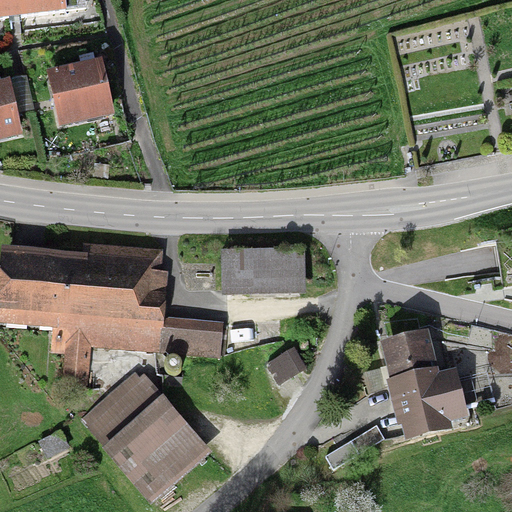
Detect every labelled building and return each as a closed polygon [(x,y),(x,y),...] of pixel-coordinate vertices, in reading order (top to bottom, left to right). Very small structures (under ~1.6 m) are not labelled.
[(0,0),(0,20),(65,13),(63,0),(0,0)] [(61,124),(110,113),(100,67),(51,77),(61,124)] [(8,87),(0,88),(0,137),(18,133),(8,87)] [(308,256),(224,262),(227,307),(311,301),(308,256)] [(53,341),(53,352),(67,353),(64,388),(85,390),(89,346),(219,356),(221,331),(158,326),(163,274),(9,262),(5,312),(58,316),(56,342),(53,341)] [(422,340),(389,348),(398,384),(393,385),(397,401),(402,400),(411,434),(444,426),(442,418),(460,413),(452,379),(434,384),(422,340)] [(149,498),(202,453),(162,406),(160,408),(134,377),(82,421),(149,498)] [(325,458),(333,470),(384,439),(377,427),(325,458)] [(40,443),(47,457),(67,447),(60,433),(40,443)]
